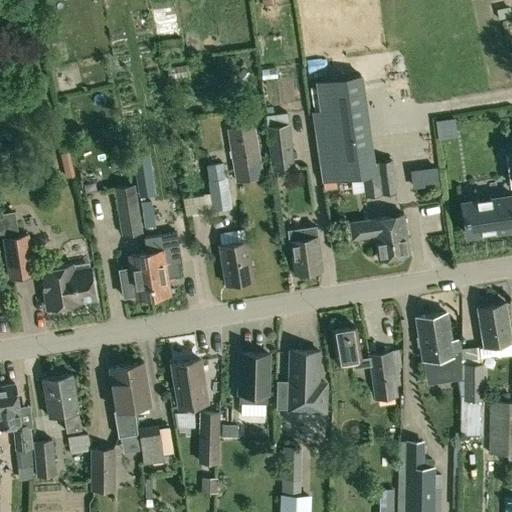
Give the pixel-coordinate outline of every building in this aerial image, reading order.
[(137,6),(138,27),(153,26),(152,5),(137,6)] [(157,41),(159,56),(183,53),(181,38),(157,41)] [(244,66),(238,73),(246,80),(252,73),(244,66)] [(362,176),(364,192),(365,196),(395,192),(391,159),(373,162),(359,74),(315,80),(318,110),(312,111),(324,189),(335,188),(334,180),(350,177),(362,176)] [(265,116),(273,115),(273,107),(265,108),(265,116)] [(289,123),(267,126),(272,171),(294,167),(289,123)] [(235,181),(263,176),(255,124),(227,129),(235,181)] [(223,163),(207,165),(210,181),(226,179),(223,163)] [(155,192),(152,173),(136,175),(139,194),(155,192)] [(362,176),(350,177),(352,193),(364,192),(362,176)] [(210,181),(208,181),(212,210),(230,208),(226,179),(210,181)] [(141,232),(135,184),(114,187),(122,236),(141,232)] [(511,196),(462,203),(466,234),(511,227),(511,196)] [(145,227),(155,225),(151,200),(141,202),(145,227)] [(18,231),(15,211),(0,212),(0,232),(3,232),(3,237),(18,235),(18,231)] [(374,235),(378,257),(409,252),(403,214),(374,218),(349,222),(352,238),(374,235)] [(294,273),(322,269),(318,236),(316,226),(288,230),(290,240),(294,273)] [(156,251),(145,253),(152,295),(170,292),(166,263),(181,261),(177,232),(154,235),(156,251)] [(34,274),(29,234),(18,235),(3,237),(9,278),(34,274)] [(252,279),(247,241),(219,245),(225,283),(252,279)] [(152,295),(145,253),(129,255),(131,268),(120,270),(124,297),(135,295),(135,298),(152,295)] [(94,297),(90,267),(89,262),(72,265),(72,264),(41,269),(47,307),(78,302),(78,300),(94,297)] [(505,302),(478,307),(484,344),(511,340),(505,302)] [(424,358),(427,377),(455,373),(454,368),(462,367),(460,353),(458,339),(451,340),(446,312),(446,311),(416,316),(423,358),(424,358)] [(356,327),(332,331),(337,362),(350,359),(352,370),(371,366),(370,356),(361,357),(356,327)] [(325,411),(326,392),(324,392),(324,383),(318,383),(319,351),(291,350),(289,410),(325,411)] [(267,353),(240,352),(238,391),(240,391),(240,400),(240,414),(264,415),(264,400),(264,392),(266,392),(267,353)] [(403,362),(401,352),(370,356),(371,366),(376,395),(397,392),(393,368),(401,367),(400,362),(403,362)] [(180,406),(207,401),(200,358),(172,362),(180,406)] [(143,362),(126,365),(134,408),(151,404),(143,362)] [(463,363),(463,399),(482,400),(483,363),(463,363)] [(134,408),(126,365),(109,368),(111,381),(112,380),(117,411),(112,411),(117,435),(136,431),(135,424),(137,424),(134,408)] [(42,379),(48,416),(63,413),(66,431),(81,428),(78,411),(72,374),(42,379)] [(32,448),(30,423),(17,424),(15,413),(20,412),(19,407),(15,383),(0,385),(0,428),(13,426),(15,450),(17,467),(28,466),(34,465),(32,448)] [(482,400),(463,399),(464,430),(483,430),(482,400)] [(511,401),(490,400),(488,452),(511,453),(511,401)] [(199,410),(197,461),(217,462),(219,411),(199,410)] [(164,461),(162,454),(158,428),(157,424),(138,427),(143,464),(164,461)] [(158,428),(162,454),(173,452),(169,426),(158,428)] [(222,426),(222,439),(237,439),(237,426),(222,426)] [(88,434),(67,437),(70,453),(90,450),(88,434)] [(53,439),(33,440),(36,475),(55,474),(53,439)] [(433,511),(434,466),(424,466),(424,443),(405,443),(404,511),(433,511)] [(301,446),(282,446),(281,478),(300,479),(301,446)] [(115,448),(90,448),(90,490),(115,490),(115,448)] [(202,477),(201,492),(216,493),(217,477),(202,477)] [(391,511),(392,489),(380,489),(379,511),(391,511)] [(309,511),(310,494),(280,493),(279,511),(309,511)]
